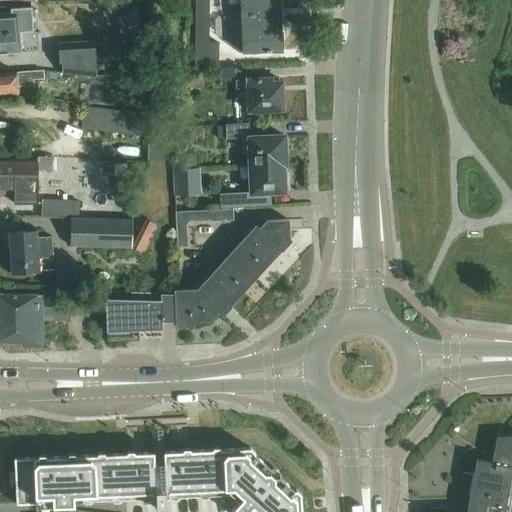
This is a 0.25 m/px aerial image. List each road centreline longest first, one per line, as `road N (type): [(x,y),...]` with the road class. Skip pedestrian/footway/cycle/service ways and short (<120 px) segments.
road 1 (unclassified): [(360,320),(355,155),(366,0)]
road 2 (secondary): [(0,393),(318,388)]
road 3 (secondary): [(316,352),(154,375),(0,373)]
